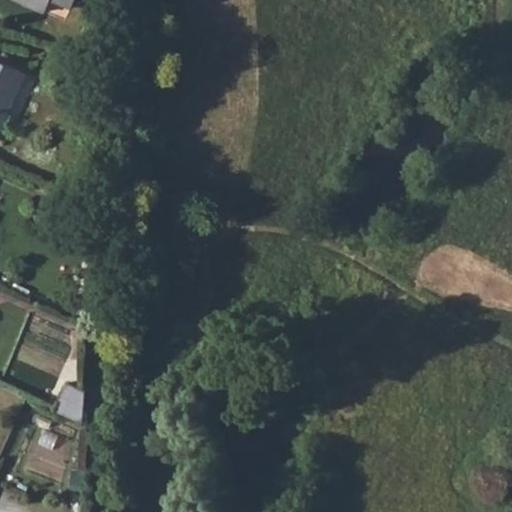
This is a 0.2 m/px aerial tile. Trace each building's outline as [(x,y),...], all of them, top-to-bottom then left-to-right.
[(52,0),(72,8),(75,0),(18,0),(46,12),(51,0),(52,0)] [(102,28),(90,24),(84,45),(97,48),(102,28)] [(0,129),(26,73),(0,61),(0,129)] [(97,200),(81,193),(76,204),(91,212),(97,200)] [(95,213),(61,197),(54,212),(89,227),(95,213)] [(88,299),(76,298),(75,314),(86,315),(88,299)] [(82,423),(85,391),(67,382),(54,410),(82,423)] [(84,472),(73,470),(71,492),(81,493),(84,472)]
